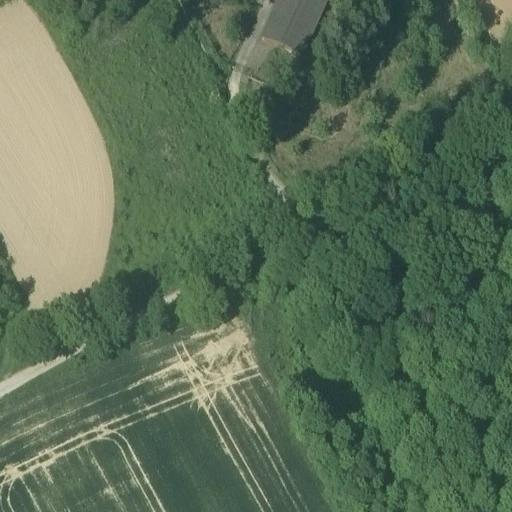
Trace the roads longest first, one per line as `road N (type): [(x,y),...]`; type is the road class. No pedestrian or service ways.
road 1 (track): [(0,391),(294,232),(229,106),(255,14)]
road 2 (unclassified): [(294,232),(511,114)]
